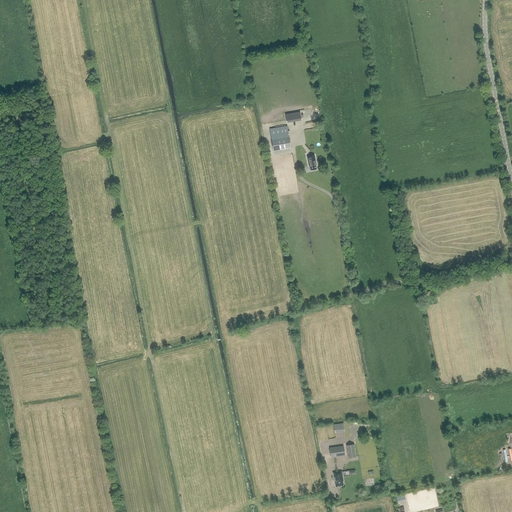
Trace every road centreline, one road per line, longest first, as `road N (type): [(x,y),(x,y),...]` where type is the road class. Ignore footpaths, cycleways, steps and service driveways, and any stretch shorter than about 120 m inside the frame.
road 1 (track): [(511,253),(358,290),(333,196),(301,180),(293,149)]
road 2 (tertiary): [(511,188),(487,60),(485,0)]
